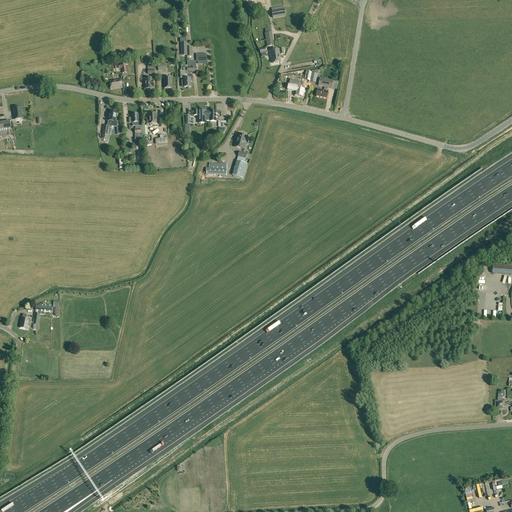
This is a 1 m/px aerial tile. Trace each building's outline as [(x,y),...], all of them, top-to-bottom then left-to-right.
[(271,8),(273,18),(286,16),(283,6),(271,8)] [(270,32),(265,33),(267,47),(274,46),(272,32),(270,32)] [(270,57),(271,57),(272,63),(281,62),(280,56),(281,56),(280,55),(281,55),(284,54),(283,49),(280,49),(269,51),(270,57)] [(207,54),(196,54),(196,58),(197,62),(198,62),(198,64),(208,64),(207,61),(207,58),(207,54)] [(187,66),(188,88),(192,87),(191,80),(193,80),(192,73),(196,72),(196,62),(187,62),(187,66)] [(309,85),(310,82),(312,73),(306,72),(305,78),(304,82),(290,80),(289,85),(288,85),(287,90),(297,92),(296,96),(303,97),(305,88),(308,89),(309,85)] [(312,73),(310,82),(316,83),(318,74),(312,73)] [(144,82),(145,82),(145,89),(147,89),(147,90),(150,90),(150,89),(152,89),(152,87),(154,87),(153,81),(152,81),(152,78),(144,78),(144,82)] [(164,88),(172,88),(172,78),(164,78),(164,88)] [(324,87),(329,88),(338,89),(339,82),(320,78),(318,86),(324,87)] [(122,88),(121,79),(119,79),(119,80),(109,81),(110,90),(122,88)] [(328,92),(329,88),(324,87),(324,91),(317,90),(316,96),(327,98),(328,92)] [(21,107),(13,108),(15,120),(23,118),(21,107)] [(206,121),(207,121),(207,112),(206,112),(206,110),(194,110),(194,116),(198,116),(198,123),(206,123),(206,121)] [(108,121),(107,125),(117,127),(118,122),(116,121),(117,113),(110,112),(108,120),(108,121)] [(207,112),(207,121),(210,121),(210,122),(216,122),(216,112),(210,112),(207,112)] [(149,124),(150,124),(150,125),(152,125),(152,124),(157,124),(156,113),(149,114),(149,118),(146,118),(147,124),(149,124)] [(133,127),(135,126),(139,126),(138,123),(139,123),(138,114),(132,115),(132,118),(129,118),(129,123),(132,123),(133,127)] [(10,121),(0,122),(0,136),(12,135),(10,121)] [(219,121),(218,128),(219,128),(218,132),(224,133),(224,128),(227,128),(227,121),(219,121)] [(104,126),(102,139),(108,140),(110,127),(104,126)] [(236,140),(234,147),(244,150),(246,143),(245,142),(247,136),(239,134),(237,140),(236,140)] [(247,165),(244,164),(237,162),(233,175),(243,178),(247,165)] [(206,168),(206,176),(227,177),(227,169),(224,169),(225,164),(209,163),(209,168),(206,168)] [(511,264),(493,263),(492,274),(511,274),(511,264)] [(52,312),(52,305),(40,305),(36,306),(35,313),(33,325),(34,325),(33,329),(37,329),(38,326),(39,326),(40,314),(44,315),(44,312),(52,312)] [(486,314),(492,312),(491,309),(493,308),(491,305),(484,307),(486,314)] [(28,330),(28,326),(30,326),(31,321),(26,320),(27,315),(23,315),(22,319),(20,328),(28,330)] [(494,401),(495,408),(505,408),(505,400),(494,401)]
